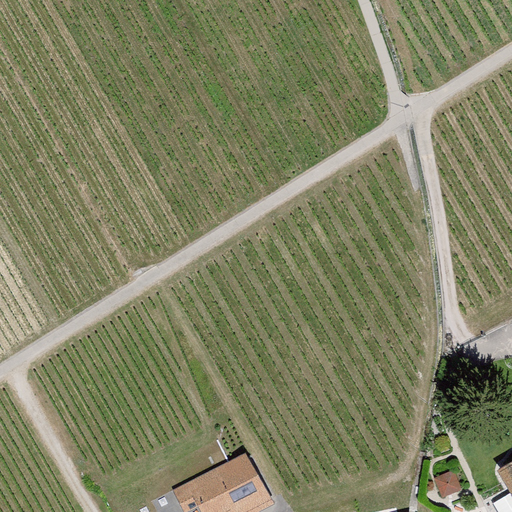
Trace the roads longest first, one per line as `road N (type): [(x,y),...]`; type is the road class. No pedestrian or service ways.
road 1 (track): [(511,51),(0,373)]
road 2 (track): [(511,341),(479,358),(452,316),(419,109)]
road 3 (track): [(402,120),(365,0)]
